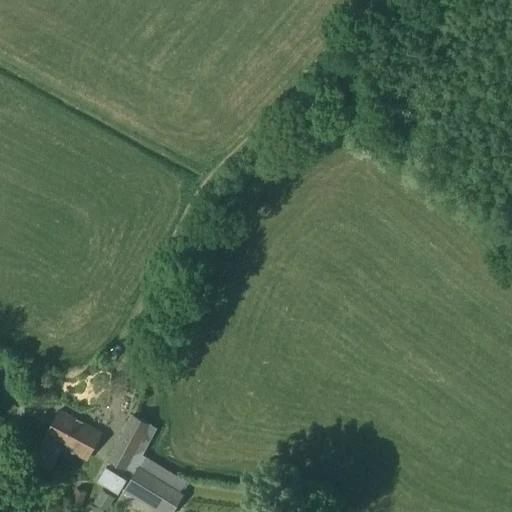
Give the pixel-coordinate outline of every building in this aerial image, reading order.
[(103,433),(59,409),(45,435),(31,463),(50,473),(63,449),(87,462),(103,433)] [(134,414),(108,461),(125,470),(126,468),(135,473),(135,472),(157,427),(134,414)] [(180,490),(185,482),(146,457),(123,491),(131,496),(132,494),(162,511),(171,511),(184,493),(180,490)] [(87,491),(75,487),(69,504),(80,509),(87,491)] [(100,491),(93,502),(106,510),(113,499),(100,491)]
